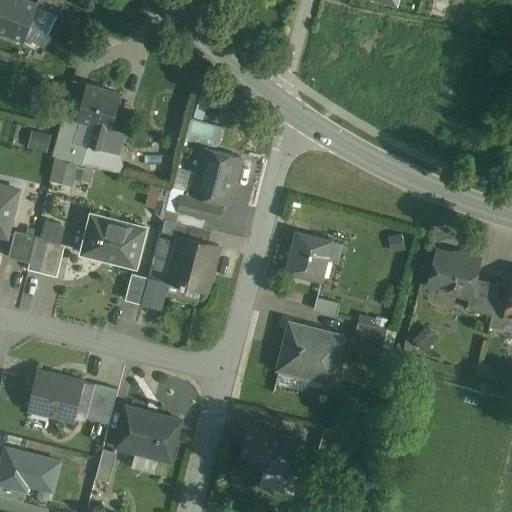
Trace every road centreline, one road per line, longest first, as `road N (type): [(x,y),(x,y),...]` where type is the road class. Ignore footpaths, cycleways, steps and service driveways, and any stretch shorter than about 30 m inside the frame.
road 1 (residential): [(224,372),(296,115)]
road 2 (secondary): [(511,217),(413,184),(296,115)]
road 3 (residential): [(0,319),(224,372)]
road 4 (secondary): [(274,99),(165,0)]
road 5 (residential): [(190,511),(224,372)]
